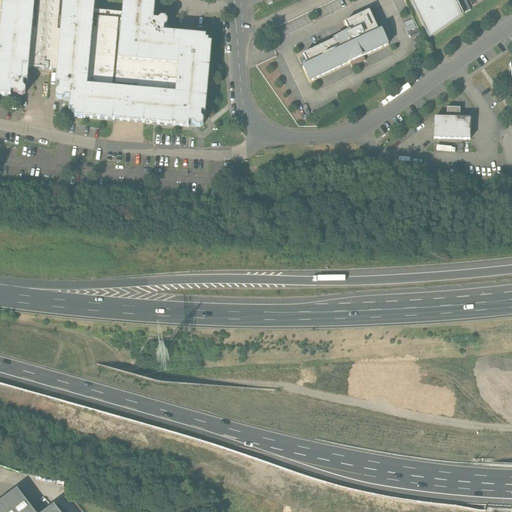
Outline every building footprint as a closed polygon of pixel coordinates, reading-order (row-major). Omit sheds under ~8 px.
[(0,0),(0,96),(11,98),(11,92),(16,91),(18,95),(23,96),(26,93),(26,88),(23,86),(24,79),(31,78),(37,0),(0,0)] [(65,0),(37,0),(31,78),(59,80),(65,0)] [(213,44),(207,37),(166,33),(166,28),(170,25),(170,22),(169,20),(168,19),(164,19),(161,21),(155,21),(156,0),(65,0),(59,80),(57,99),(66,109),(76,119),(197,129),(201,126),(206,122),(213,44)] [(414,0),(433,42),(467,18),(458,0),(414,0)] [(466,0),(462,2),(466,10),(470,8),(466,0)] [(302,67),(309,83),(386,46),(369,11),(344,23),(349,33),(342,36),(303,55),(307,65),(302,67)] [(435,117),(435,141),(471,141),(471,119),(460,119),(460,108),(447,108),(447,118),(435,117)] [(0,501),(0,511),(58,511),(54,505),(44,511),(33,511),(17,489),(0,501)]
